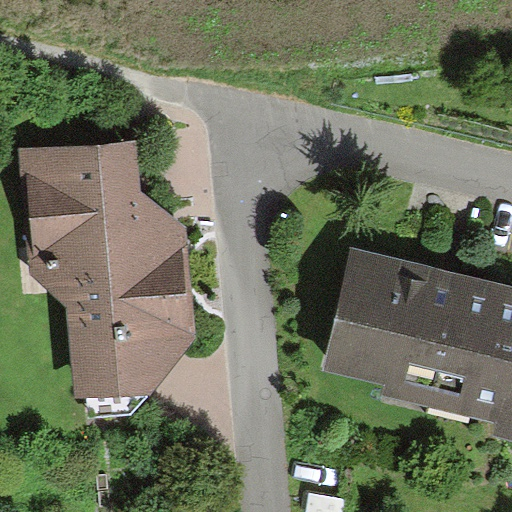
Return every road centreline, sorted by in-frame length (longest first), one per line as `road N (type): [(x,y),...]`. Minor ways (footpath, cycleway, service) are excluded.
road 1 (residential): [(511,173),(346,131),(285,132),(258,149),(244,200),(270,511)]
road 2 (track): [(285,132),(238,105),(0,63)]
